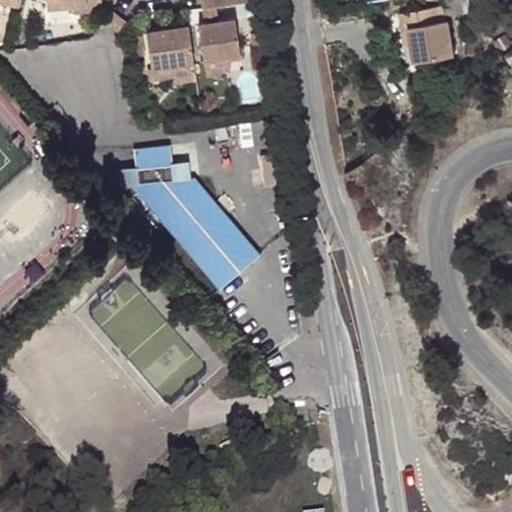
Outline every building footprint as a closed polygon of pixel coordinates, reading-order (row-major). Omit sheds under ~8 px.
[(42,0),(42,9),(67,9),(83,9),(83,19),(98,19),(97,0),(42,0)] [(473,12),(471,0),(438,0),(441,13),(444,12),(444,16),(473,12)] [(401,13),(403,30),(410,28),(413,44),(416,62),(455,56),(449,20),(440,22),(438,7),(401,13)] [(83,9),(67,9),(67,16),(68,19),(83,19),(83,9)] [(120,32),(126,23),(115,12),(107,21),(120,32)] [(233,16),(197,21),(202,59),(238,54),(233,16)] [(149,79),(173,75),(171,64),(191,61),(185,23),(142,29),(149,79)] [(410,28),(403,30),(406,45),(413,44),(410,28)] [(174,81),(194,79),(193,70),(191,61),(171,64),(173,75),(174,81)] [(170,146),(135,150),(138,183),(133,183),(222,286),(260,254),(196,179),(176,180),(170,146)] [(236,440),(220,446),(223,455),(238,449),(236,440)]
